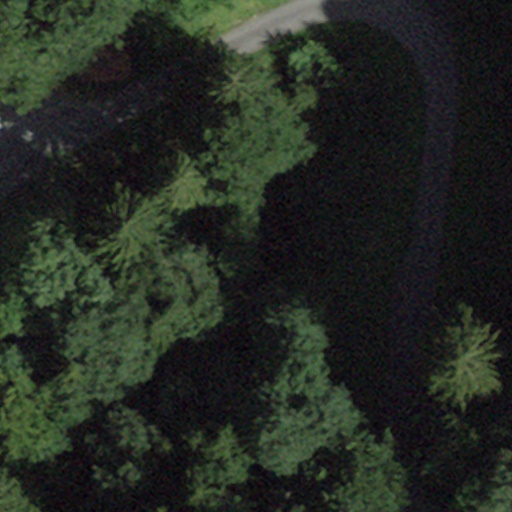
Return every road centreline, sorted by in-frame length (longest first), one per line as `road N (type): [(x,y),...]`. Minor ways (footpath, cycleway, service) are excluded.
road 1 (track): [(373,0),(423,35),(459,100),(423,313),(420,511)]
road 2 (track): [(0,183),(210,38),(336,0)]
